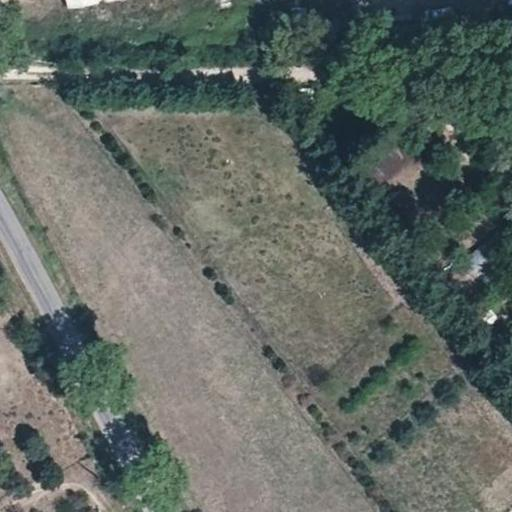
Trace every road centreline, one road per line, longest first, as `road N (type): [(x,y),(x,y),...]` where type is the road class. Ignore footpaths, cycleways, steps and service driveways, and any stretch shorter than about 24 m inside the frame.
road 1 (track): [(0,75),(337,75),(418,85)]
road 2 (tertiary): [(0,228),(149,511)]
road 3 (track): [(418,85),(511,204)]
